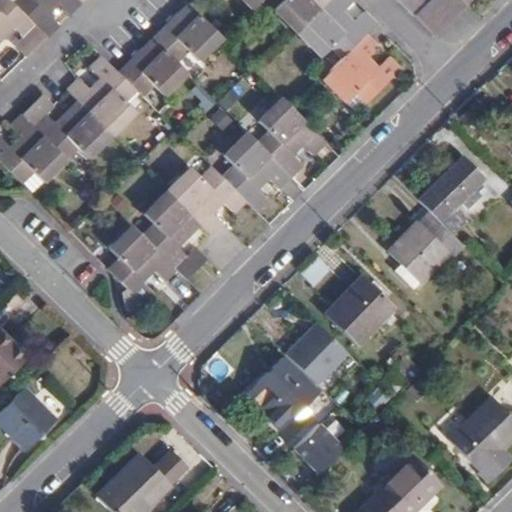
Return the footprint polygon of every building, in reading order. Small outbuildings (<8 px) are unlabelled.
[(11,46),(23,59),(46,37),(14,4),(9,0),(0,0),(0,35),(9,27),(20,37),(11,46)] [(17,0),(14,4),(46,37),(57,26),(47,16),(57,6),(67,16),(80,3),(77,0),(17,0)] [(243,0),(253,9),(261,0),(243,0)] [(275,12),(297,34),(331,0),(282,0),(284,2),(275,12)] [(363,37),(376,25),(365,14),(353,25),(343,15),(355,4),(351,0),(331,0),(297,34),(320,58),(329,49),(340,60),(363,37)] [(397,0),(413,16),(424,5),(419,0),(397,0)] [(444,25),(455,15),(440,0),(428,0),(424,5),(444,25)] [(440,0),(455,15),(466,4),(461,0),(440,0)] [(199,63),(222,39),(188,5),(173,20),(153,39),(180,66),(191,55),(199,63)] [(433,36),(444,25),(424,5),(413,16),(433,36)] [(340,60),(320,80),(345,104),(355,95),(365,105),(399,73),(387,61),(378,70),(367,59),(377,49),(363,37),(340,60)] [(165,97),(189,75),(180,66),(153,39),(133,59),(118,73),(135,90),(145,100),(156,89),(165,97)] [(124,103),(135,90),(118,73),(103,58),(90,70),(100,80),(90,91),(79,79),(67,91),(78,103),(111,135),(133,112),(124,103)] [(205,111),(214,103),(199,85),(190,92),(205,111)] [(355,95),(345,104),(356,115),(365,105),(355,95)] [(45,97),(24,117),(67,160),(78,149),(87,158),(111,135),(78,103),(55,125),(45,114),(53,105),(45,97)] [(313,157),(327,144),(291,109),(283,100),(259,125),(269,134),(257,144),(292,179),(303,168),(292,157),(303,147),(313,157)] [(0,141),(0,164),(12,179),(22,185),(24,187),(35,175),(43,184),(67,160),(24,117),(12,128),(23,139),(12,150),(2,140),(0,141)] [(279,192),(292,179),(257,144),(248,134),(224,159),(234,169),(224,180),(246,202),(257,213),(268,203),(258,193),(268,181),(279,192)] [(464,159),(420,203),(429,212),(447,230),(457,221),(452,214),(462,205),(468,210),(479,199),(473,193),(485,181),(464,159)] [(234,215),(246,202),(224,180),(214,170),(201,181),(192,171),(169,194),(201,226),(211,236),(223,224),(213,215),(224,205),(234,215)] [(201,226),(169,194),(168,195),(145,218),(156,228),(144,239),(177,271),(188,283),(209,262),(197,250),(189,260),(179,249),(201,226)] [(447,230),(429,212),(387,253),(417,282),(448,253),(438,244),(450,233),(447,230)] [(177,271),(144,239),(143,240),(133,230),(110,252),(121,263),(109,273),(112,278),(142,307),(154,295),(143,284),(155,273),(165,284),(177,271)] [(298,273),(312,286),(329,268),(315,255),(298,273)] [(362,277),(324,315),(354,345),(392,307),(362,277)] [(7,344),(0,350),(0,387),(28,359),(15,345),(12,348),(7,344)] [(280,432),(294,417),(305,406),(317,394),(315,390),(326,380),(295,348),(284,359),(283,358),(245,396),(280,432)] [(363,399),(378,412),(390,398),(375,385),(363,399)] [(23,386),(0,409),(0,423),(26,451),(57,420),(23,386)] [(511,419),(492,398),(448,440),(477,471),(511,437),(511,419)] [(305,406),(294,417),(299,424),(311,412),(305,406)] [(159,472),(176,455),(163,443),(146,460),(159,472)] [(110,511),(122,511),(160,476),(139,454),(95,497),(110,511)] [(412,455),(374,491),(393,511),(412,511),(440,486),(412,455)] [(139,511),(168,485),(160,476),(122,511),(139,511)]
